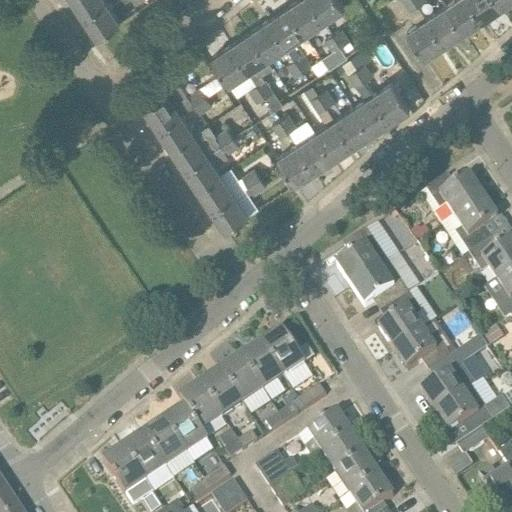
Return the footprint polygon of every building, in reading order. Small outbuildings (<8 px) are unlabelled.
[(73,0),(84,16),(107,2),(105,0),(73,0)] [(306,34),(325,21),(310,0),(298,0),(288,7),(306,34)] [(310,0),(325,21),(344,8),(338,0),(310,0)] [(389,0),(386,2),(397,19),(409,10),(418,23),(406,31),(424,57),(443,45),(425,18),(418,6),(413,0),(389,0)] [(463,32),(482,19),(468,0),(453,0),(445,5),(463,32)] [(501,7),(496,0),(468,0),(482,19),(501,7)] [(98,37),(120,22),(107,2),(84,16),(98,37)] [(463,32),(445,5),(425,18),(443,45),(463,32)] [(269,20),(287,47),(295,59),(303,72),(311,66),(295,41),(306,34),(288,7),(269,20)] [(267,59),(287,47),(269,20),(250,32),(267,59)] [(341,47),(349,41),(341,28),(333,34),(341,47)] [(230,45),(248,72),(256,84),(264,97),(273,91),(262,75),(273,68),(267,59),(250,32),(230,45)] [(333,52),(341,47),(333,34),(324,40),(333,52)] [(229,85),(248,72),(230,45),(211,58),(229,85)] [(303,72),(295,59),(286,65),(295,77),(303,72)] [(356,69),(364,81),(372,76),(364,64),(356,69)] [(364,81),(356,69),(347,75),(356,87),(364,81)] [(372,94),(391,121),(410,108),(392,81),(381,89),(372,94)] [(264,97),(256,84),(248,90),(256,102),(264,97)] [(333,159),(352,146),(335,119),(327,106),(318,94),(312,85),(304,91),(326,125),(315,132),(333,159)] [(206,96),(200,87),(187,96),(193,105),(206,96)] [(334,101),(326,89),(318,94),(327,106),(334,101)] [(279,100),(273,91),(264,97),(274,111),(282,105),(279,100)] [(158,128),(181,113),(167,92),(144,107),(158,128)] [(371,133),(391,121),(372,94),(364,100),(354,107),(371,133)] [(172,148),(194,133),(187,122),(212,105),(206,96),(193,105),(181,113),(158,128),(172,148)] [(371,133),(354,107),(335,119),(352,146),(371,133)] [(288,132),(296,127),(288,114),(279,119),(288,132)] [(280,138),(288,132),(279,119),(271,125),(280,138)] [(185,169),(220,145),(214,136),(207,126),(194,133),(172,148),(185,169)] [(220,145),(233,137),(227,127),(214,136),(220,145)] [(314,172),(333,159),(315,132),(296,145),(314,172)] [(199,189),(222,174),(214,163),(239,146),(233,137),(220,145),(185,169),(199,189)] [(294,184),(314,172),(296,145),(277,158),(294,184)] [(241,177),(247,187),(261,178),(254,168),(241,177)] [(199,189),(213,210),(235,195),(229,185),(222,174),(199,189)] [(453,218),(484,198),(469,177),(454,187),(448,176),(426,190),(433,200),(439,197),(453,218)] [(247,187),(253,196),(267,187),(261,178),(247,187)] [(213,210),(226,230),(249,215),(241,204),(235,195),(213,210)] [(490,240),(489,238),(483,230),(498,220),(484,198),(453,218),(462,231),(455,234),(468,254),(490,240)] [(350,287),(381,267),(373,256),(379,252),(365,231),(344,246),(351,256),(336,266),(350,287)] [(495,282),(511,270),(511,240),(497,250),(490,240),(468,254),(481,274),(488,270),(495,282)] [(386,309),(408,294),(395,274),(389,279),(381,267),(350,287),(365,309),(380,299),(386,309)] [(510,317),(511,316),(511,270),(495,282),(503,294),(497,297),(510,317)] [(393,351),(423,330),(415,319),(422,315),(408,294),(386,309),(393,319),(378,329),(393,351)] [(287,328),(304,362),(315,357),(307,342),(308,341),(298,322),(287,328)] [(261,344),(284,378),(305,365),(282,330),(261,344)] [(429,372),(451,358),(437,338),(431,342),(423,330),(393,351),(407,372),(422,362),(429,372)] [(264,392),(284,378),(261,344),(241,358),(264,392)] [(243,406),(264,392),(241,358),(220,371),(243,406)] [(435,414),(465,394),(458,382),(464,378),(451,358),(429,372),(436,382),(421,392),(435,414)] [(223,419),(243,406),(220,371),(200,385),(223,419)] [(202,433),(223,419),(200,385),(179,399),(185,407),(202,433)] [(297,400),(304,410),(326,396),(319,386),(297,400)] [(472,436),(481,430),(493,422),(479,401),(473,405),(465,394),(435,414),(450,435),(464,425),(472,436)] [(278,415),(284,424),(298,414),(292,405),(278,415)] [(208,442),(202,433),(185,407),(164,421),(187,455),(208,442)] [(313,443),(305,448),(313,460),(321,455),(351,434),(337,413),(307,433),(313,443)] [(271,433),(284,424),(278,415),(265,424),(271,433)] [(167,469),(187,455),(164,421),(144,435),(167,469)] [(472,436),(457,446),(464,457),(489,440),(481,430),(472,436)] [(244,451),(238,442),(231,431),(219,439),(226,450),(225,450),(231,459),(244,451)] [(238,442),(244,451),(257,442),(252,433),(238,442)] [(335,475),(365,455),(351,434),(321,455),(335,475)] [(146,483),(167,469),(144,435),(123,448),(146,483)] [(125,496),(146,483),(123,448),(103,462),(125,496)] [(291,474),(300,469),(294,460),(286,465),(278,452),(255,467),(269,489),(291,474)] [(348,497),(379,477),(365,455),(335,475),(348,497)] [(203,483),(209,492),(231,477),(224,467),(202,482),(203,483)] [(492,468),(479,477),(485,485),(484,485),(502,511),(511,511),(511,472),(509,468),(497,476),(492,468)] [(298,485),(291,474),(269,489),(276,500),(298,485)] [(347,511),(384,511),(387,511),(383,504),(393,498),(379,477),(348,497),(355,507),(347,511)] [(212,496),(219,506),(240,491),(234,481),(212,496)] [(190,492),(196,501),(209,492),(203,483),(190,492)] [(283,510),(305,496),(298,485),(276,500),(283,510)] [(0,511),(17,511),(18,511),(5,491),(0,494),(0,511)] [(166,510),(166,511),(181,511),(184,510),(178,502),(166,510)]
